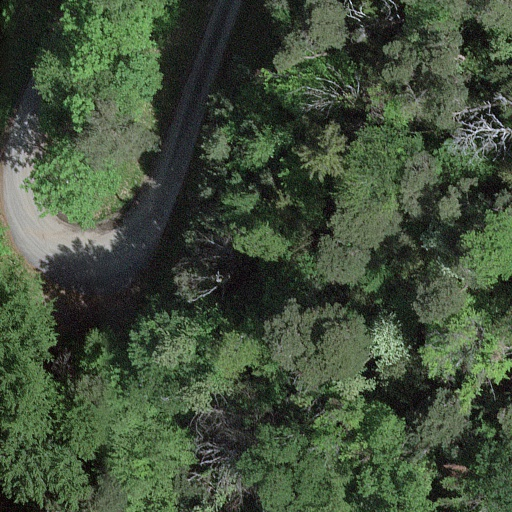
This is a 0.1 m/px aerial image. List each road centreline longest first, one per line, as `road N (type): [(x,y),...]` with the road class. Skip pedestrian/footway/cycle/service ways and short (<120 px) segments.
road 1 (track): [(19,191),(25,249),(47,281),(125,265),(225,0)]
road 2 (unclassified): [(83,0),(23,146),(19,191)]
